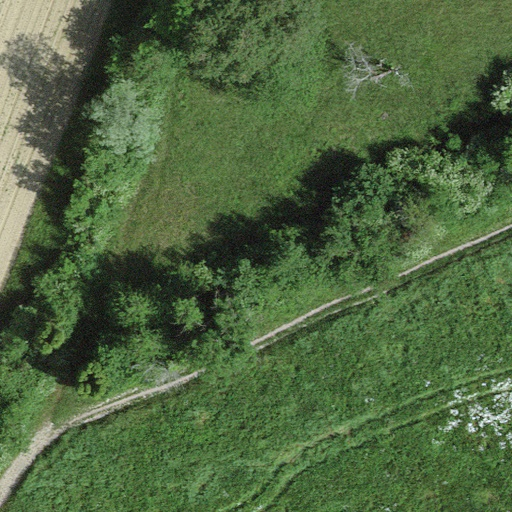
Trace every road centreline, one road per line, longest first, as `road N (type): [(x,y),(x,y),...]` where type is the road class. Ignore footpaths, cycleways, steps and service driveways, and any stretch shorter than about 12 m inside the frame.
road 1 (track): [(35,448),(103,409),(511,237)]
road 2 (track): [(35,448),(143,168),(189,0)]
